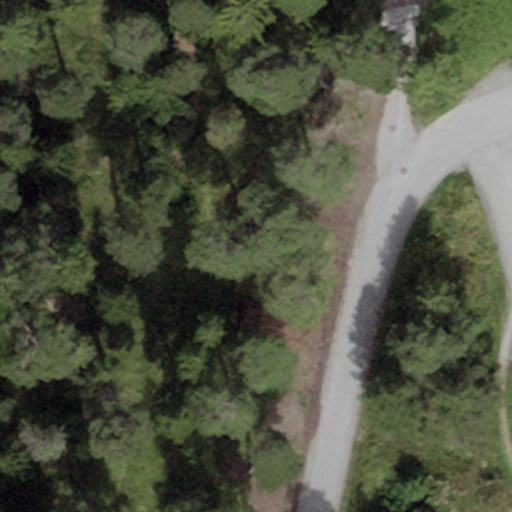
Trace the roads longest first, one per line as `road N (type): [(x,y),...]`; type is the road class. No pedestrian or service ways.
road 1 (residential): [(305,511),(383,217)]
road 2 (residential): [(383,217),(404,0)]
road 3 (residential): [(383,217),(428,152),(511,113)]
